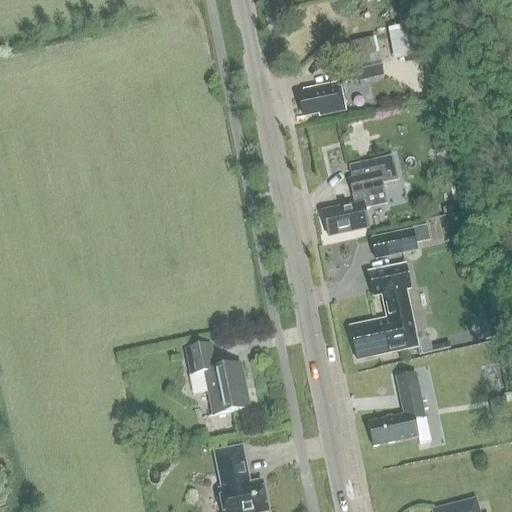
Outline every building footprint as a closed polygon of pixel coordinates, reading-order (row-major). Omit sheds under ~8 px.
[(420,24),(387,30),(393,62),(426,56),(420,24)] [(382,76),(379,64),(352,71),(354,82),(382,76)] [(319,118),(344,113),(338,86),(303,93),(304,98),(298,99),(302,117),(318,113),(319,118)] [(445,130),(429,134),(434,156),(450,153),(445,130)] [(328,238),(368,229),(364,211),(368,210),(365,194),(383,190),(382,186),(398,183),(395,171),(348,181),(354,207),(322,214),(328,238)] [(426,227),(412,230),(415,245),(429,242),(426,227)] [(354,361),(399,352),(399,353),(416,349),(405,292),(409,291),(404,268),(368,275),(373,298),(382,297),(387,323),(350,331),(354,349),(351,349),(354,361)] [(209,346),(184,351),(190,377),(205,374),(215,417),(230,413),(230,414),(246,411),(240,382),(242,382),(238,365),(214,371),(209,346)] [(423,420),(414,375),(396,379),(403,417),(393,419),(391,418),(385,419),(384,421),(367,424),(372,449),(418,440),(419,445),(430,443),(425,419),(423,420)] [(489,403),(492,420),(511,417),(511,394),(503,396),(504,400),(489,403)] [(195,445),(208,442),(206,431),(193,434),(195,445)] [(241,448),(214,454),(221,491),(218,491),(221,511),(266,511),(261,483),(248,485),(241,448)] [(478,511),(476,500),(430,511),(478,511)]
